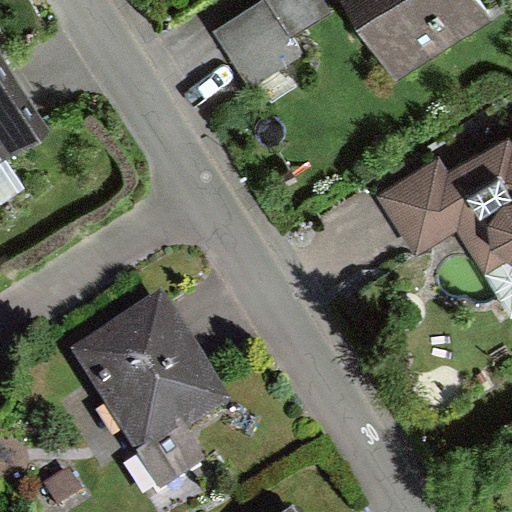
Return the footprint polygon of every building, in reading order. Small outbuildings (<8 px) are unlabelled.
[(335,3),(333,0),(250,0),(214,25),(250,79),(301,44),(293,32),(335,3)] [(487,0),(357,0),(358,0),(398,65),(492,6),(487,0)] [(11,70),(0,53),(0,147),(43,120),(11,70)] [(440,146),(382,181),(420,242),(456,219),(511,307),(511,135),(506,127),(450,162),(440,146)] [(196,341),(166,293),(71,354),(159,492),(211,458),(191,427),(234,400),(196,341)]
